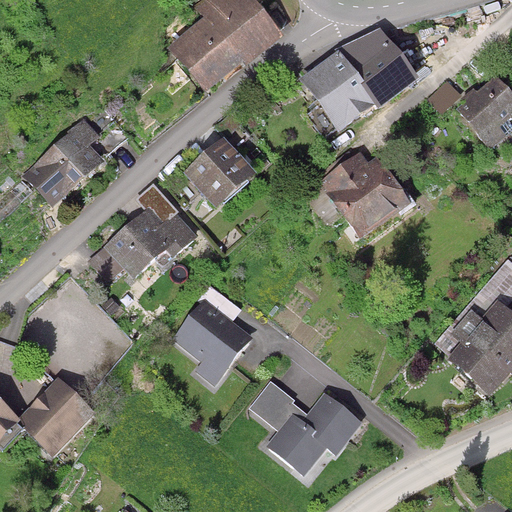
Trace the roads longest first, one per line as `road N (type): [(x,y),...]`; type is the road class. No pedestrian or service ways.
road 1 (residential): [(342,5),(332,22),(231,94),(0,300)]
road 2 (residential): [(511,432),(428,469),(360,511)]
